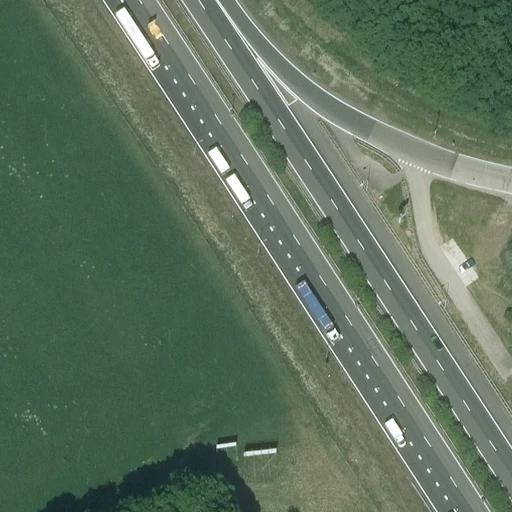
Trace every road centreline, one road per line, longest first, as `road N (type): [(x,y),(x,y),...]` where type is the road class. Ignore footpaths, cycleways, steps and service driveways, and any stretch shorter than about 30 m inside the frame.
road 1 (motorway): [(137,0),(470,511)]
road 2 (motorway): [(511,478),(196,0)]
road 3 (motorway): [(511,184),(418,154),(338,115),(201,0)]
road 4 (track): [(505,368),(418,228),(418,154)]
